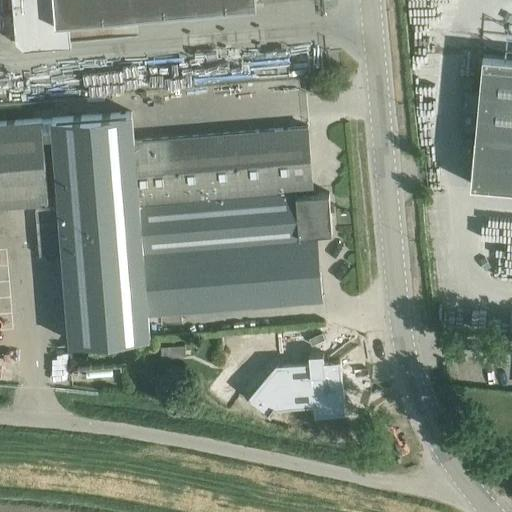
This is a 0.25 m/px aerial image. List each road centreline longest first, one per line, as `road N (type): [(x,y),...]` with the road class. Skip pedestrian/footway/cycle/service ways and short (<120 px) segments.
road 1 (unclassified): [(472,488),(432,431),(406,357),(369,0)]
road 2 (unclassified): [(0,418),(198,443),(379,481),(472,488)]
